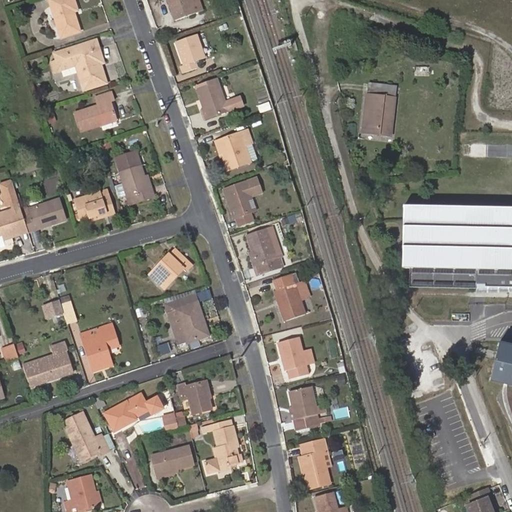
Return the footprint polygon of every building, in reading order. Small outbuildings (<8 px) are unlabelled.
[(74,0),(49,0),(61,36),(80,30),(74,11),(78,10),(74,0)] [(192,0),(169,0),(176,19),(196,12),(192,0)] [(192,0),(196,12),(204,10),(200,0),(192,0)] [(227,14),(224,7),(213,11),(215,19),(227,14)] [(201,38),(179,45),(186,65),(183,67),(185,74),(200,69),(198,62),(207,59),(201,38)] [(77,63),(78,67),(85,90),(108,83),(103,65),(105,65),(98,42),(72,50),(56,55),(58,62),(61,72),(71,69),(68,59),(82,54),(84,61),(77,63)] [(71,69),(78,67),(77,63),(84,61),(82,54),(68,59),(71,69)] [(430,66),(414,66),(414,82),(430,82),(430,76),(434,76),(435,68),(430,68),(430,66)] [(219,80),(200,87),(208,110),(203,112),(206,120),(230,112),(244,107),(241,99),(227,104),(219,80)] [(369,83),(367,95),(396,99),(397,87),(369,83)] [(103,122),(119,117),(114,101),(117,99),(114,90),(97,96),(100,105),(77,112),(83,132),(104,125),(103,122)] [(440,96),(434,96),(421,94),(419,115),(438,117),(439,100),(440,96)] [(396,99),(367,95),(362,133),(391,137),(396,99)] [(120,120),(119,117),(103,122),(104,125),(120,120)] [(249,131),(220,141),(225,157),(230,170),(252,163),(246,147),(252,144),(254,144),(249,131)] [(225,157),(220,141),(216,142),(222,158),(225,157)] [(258,160),(252,144),(246,147),(252,163),(258,160)] [(149,190),(145,177),(137,151),(116,158),(128,195),(131,194),(135,204),(156,197),(153,188),(149,190)] [(69,164),(67,157),(59,160),(60,167),(69,164)] [(252,216),(255,215),(250,200),(253,199),(265,195),(259,180),(226,192),(229,202),(232,201),(233,204),(230,205),(235,222),(237,221),(240,228),(254,223),(252,216)] [(23,217),(12,181),(2,184),(8,206),(11,205),(12,209),(9,210),(0,212),(0,234),(1,234),(3,239),(28,231),(23,217)] [(106,212),(108,216),(116,213),(111,196),(104,198),(102,192),(75,200),(81,221),(91,217),(106,212)] [(30,214),(23,217),(28,231),(66,220),(59,199),(29,208),(30,214)] [(511,271),(511,209),(405,208),(404,270),(511,271)] [(92,221),(108,216),(106,212),(91,217),(92,221)] [(254,252),(258,267),(261,276),(281,270),(269,229),(249,236),(254,252)] [(169,256),(161,264),(164,267),(152,278),(165,291),(185,272),(187,274),(193,268),(176,252),(171,257),(169,256)] [(254,268),(258,267),(254,252),(249,253),(254,268)] [(164,267),(161,264),(150,276),(152,278),(164,267)] [(302,301),(296,284),(293,275),(276,281),(279,290),(276,291),(286,321),(306,315),(302,301)] [(306,281),(296,284),(302,301),(311,298),(306,281)] [(203,326),(207,325),(198,297),(171,305),(173,313),(179,311),(189,343),(206,338),(203,326)] [(65,317),(75,314),(71,301),(61,305),(63,313),(65,317)] [(60,302),(52,304),(55,315),(63,313),(61,305),(60,302)] [(52,304),(44,306),(48,317),(55,315),(52,304)] [(65,317),(67,325),(78,322),(75,314),(65,317)] [(111,324),(100,328),(103,336),(114,332),(111,324)] [(103,336),(100,328),(81,335),(93,372),(113,365),(108,350),(118,346),(114,332),(103,336)] [(281,352),(302,348),(300,339),(279,343),(281,352)] [(160,354),(169,351),(166,342),(157,345),(160,354)] [(17,357),(18,356),(18,355),(14,344),(3,348),(6,360),(17,357)] [(511,348),(499,345),(491,381),(505,385),(511,386),(511,348)] [(309,374),(302,348),(281,352),(286,371),(289,370),(291,378),(309,374)] [(315,364),(312,350),(303,352),(307,366),(315,364)] [(66,351),(23,365),(31,387),(73,373),(66,351)] [(13,370),(20,368),(18,359),(11,360),(13,370)] [(211,379),(207,380),(211,398),(216,397),(211,379)] [(211,398),(207,380),(188,384),(187,381),(181,383),(184,399),(191,397),(195,412),(213,408),(211,398)] [(311,389),(290,395),(299,430),(320,425),(311,389)] [(141,390),(104,408),(114,427),(135,417),(134,414),(149,407),(152,412),(163,407),(157,394),(146,400),(141,390)] [(429,398),(445,438),(463,430),(448,391),(429,398)] [(75,439),(83,456),(99,450),(100,452),(108,448),(100,432),(93,435),(82,408),(62,417),(70,434),(74,433),(76,439),(75,439)] [(165,415),(168,429),(178,426),(179,426),(179,425),(177,416),(173,417),(172,412),(165,414),(165,415)] [(185,414),(177,416),(179,425),(179,426),(180,426),(187,424),(185,414)] [(235,441),(238,440),(233,418),(205,424),(206,431),(215,429),(218,444),(214,445),(216,455),(205,458),(207,469),(219,467),(218,463),(227,461),(228,465),(243,462),(241,452),(238,453),(236,446),(235,441)] [(195,423),(188,425),(191,438),(199,436),(195,423)] [(80,458),(83,456),(75,439),(76,439),(74,433),(70,434),(80,458)] [(322,456),(328,454),(325,442),(302,448),(304,458),(302,459),(305,473),(304,473),(307,490),(329,485),(325,469),(322,456)] [(188,445),(152,453),(156,472),(193,463),(188,445)] [(331,468),(328,454),(322,456),(325,469),(331,468)] [(73,492),(69,493),(65,494),(68,510),(61,511),(60,511),(77,511),(76,505),(96,501),(89,469),(69,474),(72,487),(73,492)] [(464,509),(464,511),(489,511),(485,501),(488,499),(485,492),(468,499),(471,506),(464,509)] [(344,511),(344,509),(336,511),(333,495),(314,499),(316,511),(344,511)]
